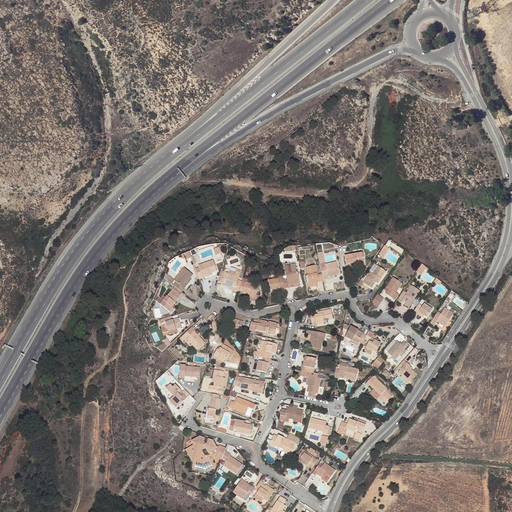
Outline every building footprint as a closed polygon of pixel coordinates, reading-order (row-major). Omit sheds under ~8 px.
[(385,246),(378,255),(382,258),(389,249),(385,246)] [(344,257),(346,265),(358,263),(359,266),(364,265),(362,254),(344,257)] [(195,270),(199,279),(203,278),(202,276),(211,273),(217,271),(213,261),(199,266),(200,268),(195,270)] [(323,280),(327,279),(327,277),(333,276),(339,275),(336,263),(325,265),(324,265),(325,271),(322,272),(322,274),(323,280)] [(288,285),(300,283),(298,273),(297,273),(295,264),(284,267),(286,276),(287,279),(283,280),(284,285),(285,289),(289,288),(289,287),(288,285)] [(369,271),(371,273),(373,274),(378,267),(374,264),(369,271)] [(422,264),(416,272),(421,276),(425,269),(427,271),(428,269),(422,264)] [(323,280),(322,274),(317,275),(317,274),(318,274),(316,266),(306,268),(308,276),(307,276),(310,288),(317,286),(316,282),(318,281),(319,282),(324,281),(323,280)] [(368,287),(371,289),(375,282),(378,278),(380,280),(386,272),(378,267),(373,274),(371,273),(364,283),(361,281),(358,285),(366,290),(368,287)] [(174,286),(182,292),(184,289),(183,288),(190,279),(193,275),(184,269),(174,281),(176,283),(174,286)] [(228,275),(239,278),(241,271),(236,270),(236,272),(229,271),(228,275)] [(221,283),(229,286),(236,288),(235,290),(239,291),(242,282),(238,281),(239,278),(228,275),(224,273),(221,283)] [(282,277),(282,276),(272,278),(272,280),(269,281),(271,291),(280,289),(280,286),(284,285),(283,280),(282,277)] [(243,292),(246,282),(247,283),(248,280),(243,278),(242,282),(239,291),(243,292)] [(389,289),(387,292),(385,294),(394,301),(398,295),(396,294),(402,284),(393,278),(386,287),(389,289)] [(190,279),(183,288),(184,289),(191,280),(190,279)] [(247,283),(246,282),(243,292),(242,293),(249,295),(256,297),(256,295),(259,286),(247,283)] [(401,302),(401,303),(406,306),(411,300),(412,298),(414,299),(420,292),(411,286),(406,294),(403,291),(398,299),(401,302)] [(178,300),(178,299),(180,296),(172,290),(161,305),(171,313),(174,309),(172,307),(178,300)] [(371,303),(377,308),(381,301),(375,297),(371,303)] [(411,300),(406,306),(408,308),(414,299),(412,298),(411,300)] [(419,305),(414,312),(422,317),(423,316),(427,319),(432,310),(424,305),(422,307),(419,305)] [(440,323),(445,326),(453,314),(445,308),(438,318),(435,316),(431,323),(434,325),(436,322),(439,324),(440,323)] [(314,315),(314,313),(310,314),(312,323),(316,323),(316,325),(325,323),(324,318),(328,318),(329,320),(333,319),(331,310),(322,312),(322,313),(318,314),(314,315)] [(232,314),(230,319),(243,323),(245,318),(232,314)] [(243,323),(230,319),(226,317),(223,326),(235,330),(235,333),(240,334),(243,323)] [(160,321),(161,325),(166,323),(167,327),(168,332),(180,328),(178,323),(180,323),(179,319),(172,321),(169,322),(168,318),(160,321)] [(267,325),(267,323),(267,322),(262,321),(261,325),(257,324),(251,322),(249,330),(256,332),(256,330),(264,332),(269,333),(268,334),(275,336),(277,328),(276,328),(276,324),(269,322),(269,323),(268,325),(267,325)] [(352,341),(359,344),(359,342),(362,344),(366,336),(358,332),(358,331),(351,327),(345,337),(352,341)] [(180,339),(183,342),(185,341),(186,339),(193,345),(197,351),(205,343),(194,332),(190,336),(187,332),(180,339)] [(310,348),(321,350),(322,343),(323,337),(325,338),(325,334),(318,333),(318,336),(312,335),(312,336),(311,342),(310,348)] [(368,333),(364,341),(368,343),(368,342),(369,342),(364,351),(371,354),(373,351),(376,353),(381,344),(377,342),(374,341),(375,339),(376,337),(368,333)] [(193,345),(186,339),(185,341),(191,347),(193,345)] [(261,353),(258,352),(257,356),(258,357),(263,358),(265,358),(266,351),(275,354),(277,344),(264,341),(261,353)] [(387,353),(395,360),(405,349),(407,350),(410,347),(404,342),(401,345),(397,342),(387,353)] [(213,357),(217,360),(218,359),(222,361),(224,362),(226,358),(227,358),(230,353),(229,353),(231,349),(223,345),(221,348),(220,348),(219,350),(217,349),(213,357)] [(405,349),(395,360),(398,362),(408,351),(407,350),(405,349)] [(306,362),(304,362),(302,371),(309,372),(313,373),(316,359),(307,357),(306,362)] [(379,357),(372,364),(377,369),(384,361),(379,357)] [(267,370),(267,368),(269,369),(271,360),(265,358),(263,358),(262,362),(259,361),(256,371),(266,373),(267,370)] [(400,371),(398,373),(401,376),(402,375),(410,382),(416,375),(409,368),(410,366),(403,361),(397,368),(400,371)] [(337,370),(336,370),(334,377),(339,379),(339,378),(339,377),(356,380),(358,370),(352,369),(348,368),(348,365),(342,364),(340,371),(337,370)] [(186,366),(181,365),(179,378),(184,378),(184,376),(199,378),(200,368),(186,367),(186,366)] [(382,374),(389,378),(392,373),(386,369),(382,374)] [(215,371),(213,379),(215,380),(214,382),(214,386),(209,385),(209,389),(218,391),(219,387),(223,388),(225,378),(223,378),(224,372),(215,371)] [(313,373),(309,372),(308,376),(310,377),(308,386),(307,392),(318,394),(321,379),(322,375),(313,373)] [(233,386),(240,387),(245,388),(245,390),(250,391),(250,388),(253,389),(253,391),(252,392),(263,394),(265,383),(259,381),(236,377),(233,386)] [(372,378),(365,384),(368,387),(370,385),(377,392),(380,395),(378,397),(385,404),(392,397),(385,391),(387,389),(376,379),(375,380),(372,378)] [(185,400),(190,395),(185,390),(182,392),(175,385),(173,387),(170,385),(166,388),(169,391),(171,389),(176,394),(174,396),(169,400),(177,408),(183,402),(180,399),(183,396),(185,400)] [(210,398),(211,398),(210,406),(212,406),(211,409),(209,409),(207,416),(215,417),(216,410),(219,410),(221,399),(218,399),(219,395),(211,394),(210,398)] [(229,408),(233,409),(233,408),(246,413),(248,408),(250,403),(237,398),(235,403),(232,402),(229,408)] [(293,421),(301,423),(303,411),(287,408),(285,418),(293,420),(293,421)] [(329,427),(325,426),(326,422),(312,418),(309,429),(324,433),(323,434),(327,435),(329,427)] [(347,424),(346,429),(356,433),(354,439),(360,441),(366,423),(358,420),(357,422),(354,421),(349,419),(347,424)] [(231,421),(229,430),(233,431),(233,429),(237,430),(243,431),(242,433),(251,435),(253,426),(244,424),(245,422),(235,420),(235,422),(231,421)] [(347,424),(341,422),(337,433),(343,435),(346,429),(347,424)] [(274,435),(269,445),(279,450),(279,448),(274,445),(278,436),(274,435)] [(323,435),(321,444),(327,445),(329,436),(323,435)] [(286,443),(282,441),(283,440),(283,439),(278,436),(274,445),(279,448),(283,449),(283,450),(291,454),(295,445),(287,441),(286,443)] [(191,441),(194,446),(189,448),(183,451),(184,451),(187,449),(190,454),(191,453),(194,458),(203,453),(202,449),(206,447),(209,454),(213,452),(214,454),(217,453),(218,452),(217,450),(218,449),(216,447),(213,441),(208,439),(207,443),(205,438),(200,437),(191,441)] [(226,448),(220,446),(216,447),(218,449),(217,450),(218,452),(217,453),(218,453),(215,461),(215,462),(215,463),(217,458),(221,460),(222,458),(225,451),(226,448)] [(299,461),(304,453),(305,452),(303,450),(300,455),(297,459),(299,461)] [(222,458),(226,461),(223,465),(230,469),(236,474),(242,465),(230,456),(230,455),(225,451),(222,458)] [(299,461),(306,467),(307,466),(311,469),(317,460),(309,454),(308,456),(304,453),(299,461)] [(313,474),(316,476),(317,474),(318,473),(323,477),(322,478),(322,480),(327,483),(335,471),(324,463),(323,466),(321,468),(318,466),(313,474)] [(237,494),(238,493),(245,497),(247,495),(250,497),(255,490),(255,489),(252,487),(251,488),(244,484),(245,482),(241,480),(233,492),(237,494)] [(267,501),(274,492),(265,486),(263,485),(264,483),(260,481),(257,486),(260,489),(258,492),(256,494),(263,499),(267,501)] [(283,505),(286,500),(280,496),(277,501),(283,505)] [(283,505),(277,501),(275,504),(273,507),(269,511),(282,511),(283,511),(282,511),(285,506),(283,505)]
